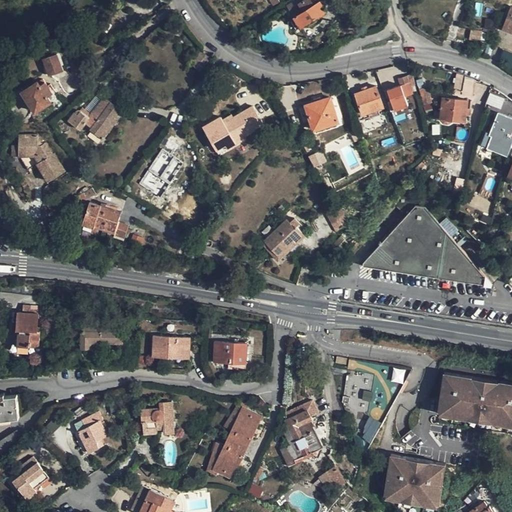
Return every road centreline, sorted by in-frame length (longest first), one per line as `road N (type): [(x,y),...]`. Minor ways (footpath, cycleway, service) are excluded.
road 1 (residential): [(284,305),(275,379),(262,387),(144,375),(0,385)]
road 2 (secondary): [(0,264),(284,305)]
road 3 (secondary): [(284,305),(511,341)]
road 4 (residential): [(190,0),(210,32),(250,62),(290,71),(348,64)]
road 5 (unknown): [(184,0),(89,82)]
